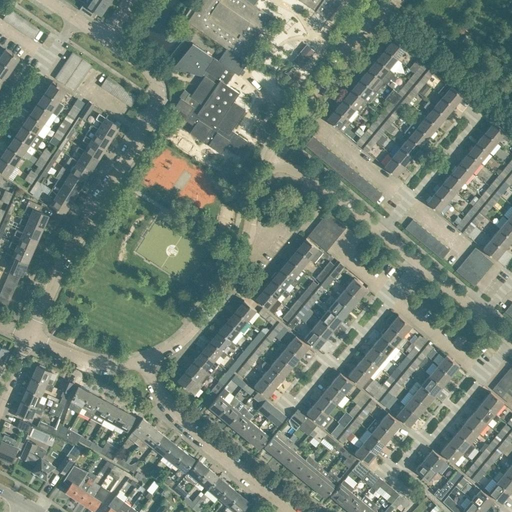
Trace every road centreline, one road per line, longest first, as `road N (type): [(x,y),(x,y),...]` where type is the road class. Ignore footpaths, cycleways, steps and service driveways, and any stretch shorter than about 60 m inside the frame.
road 1 (residential): [(27,330),(152,105),(155,81),(143,61),(104,36)]
road 2 (residential): [(149,356),(220,290),(278,138)]
road 3 (residential): [(289,511),(179,421),(162,401),(149,356)]
road 4 (residential): [(287,411),(324,365),(338,362),(423,256)]
road 5 (residential): [(385,476),(511,335)]
road 6 (residential): [(278,138),(334,54),(368,14),(392,0)]
road 7 (residential): [(391,229),(278,138)]
road 8 (residential): [(0,131),(75,17)]
road 9 (residential): [(391,229),(475,123)]
road 10 (residential): [(27,332),(75,354),(149,356)]
